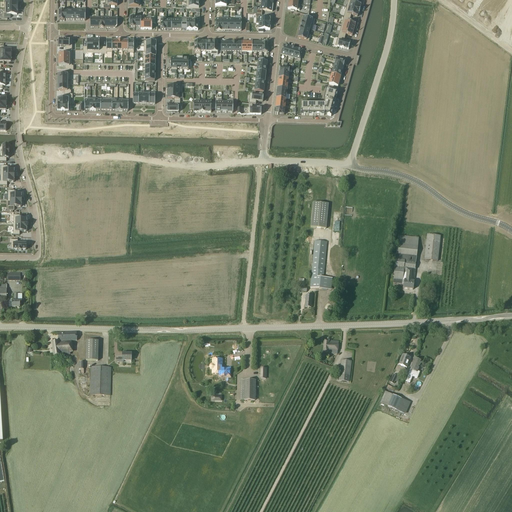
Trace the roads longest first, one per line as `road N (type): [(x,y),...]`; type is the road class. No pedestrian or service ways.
road 1 (unclassified): [(0,327),(277,328),(511,316)]
road 2 (residential): [(27,28),(18,132),(37,258)]
road 3 (residential): [(261,161),(50,160)]
road 4 (residential): [(52,32),(51,115),(160,118)]
road 5 (tertiary): [(347,165),(401,175),(511,230)]
road 6 (residential): [(394,0),(347,165)]
road 7 (residential): [(267,120),(335,121),(352,57)]
